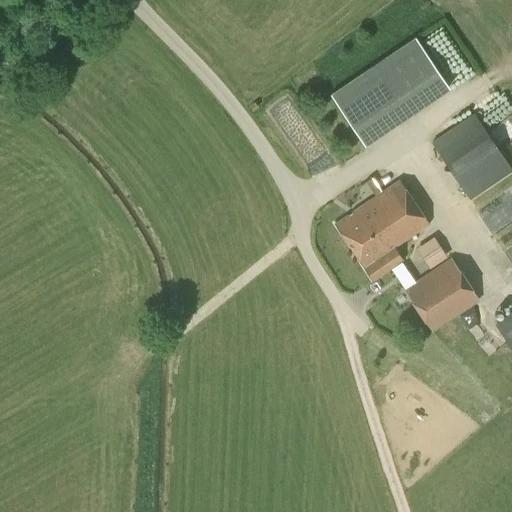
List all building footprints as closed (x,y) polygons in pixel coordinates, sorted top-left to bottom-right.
[(364,145),(447,89),(449,88),(447,86),(414,37),(330,94),(364,145)] [(470,199),(511,170),(473,113),(430,142),(470,199)] [(373,279),(401,260),(392,246),(426,223),(398,181),(335,223),(373,279)] [(408,245),(419,262),(438,250),(427,234),(408,245)] [(432,331),(479,300),(450,258),(403,289),(432,331)] [(511,350),(511,310),(493,323),(511,350)]
